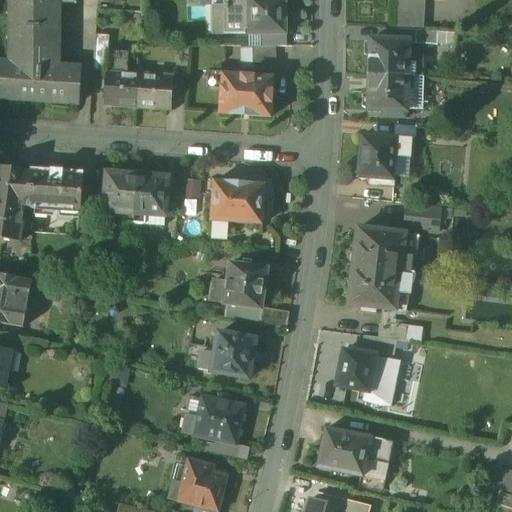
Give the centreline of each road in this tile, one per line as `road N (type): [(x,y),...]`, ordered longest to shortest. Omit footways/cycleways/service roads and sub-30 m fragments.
road 1 (residential): [(322,154),(268,511)]
road 2 (residential): [(0,133),(322,154)]
road 3 (residential): [(330,0),(322,154)]
